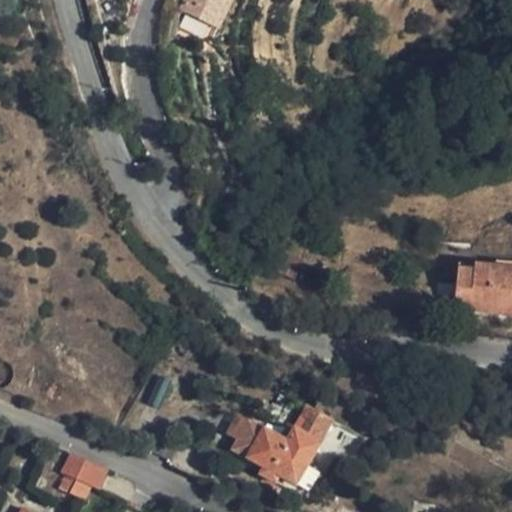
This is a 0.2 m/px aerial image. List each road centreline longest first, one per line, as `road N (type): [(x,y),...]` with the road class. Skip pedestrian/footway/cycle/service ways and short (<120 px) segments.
road 1 (tertiary): [(511,358),(352,349),(261,331),(141,215),(81,82),(62,0)]
road 2 (residential): [(0,409),(229,511)]
